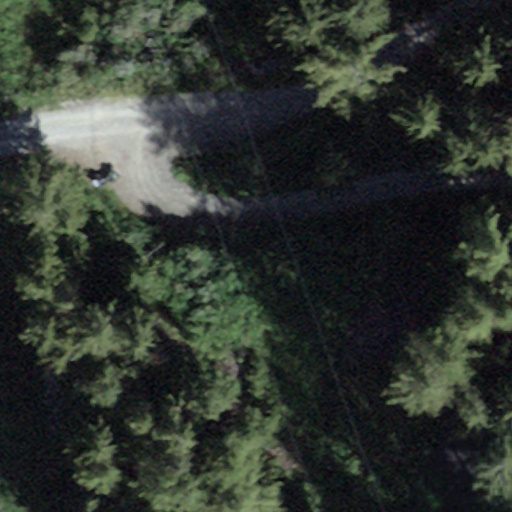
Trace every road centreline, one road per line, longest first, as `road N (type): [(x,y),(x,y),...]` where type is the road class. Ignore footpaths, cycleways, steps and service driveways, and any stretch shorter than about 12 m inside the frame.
road 1 (track): [(511,13),(430,49),(356,69),(88,103),(0,135)]
road 2 (track): [(356,69),(366,124),(436,160),(511,182)]
